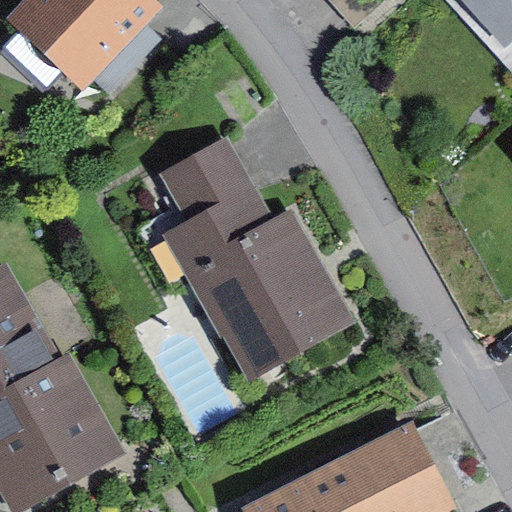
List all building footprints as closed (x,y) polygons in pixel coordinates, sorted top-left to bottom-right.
[(160,40),(146,26),(160,11),(149,0),(25,0),(4,22),(80,94),(92,82),(106,96),(160,40)] [(511,0),(439,0),(511,77),(511,0)] [(272,222),(223,139),(154,179),(182,228),(157,243),(241,387),(353,323),(289,212),(272,222)] [(5,265),(0,267),(0,393),(59,360),(5,265)] [(27,511),(125,456),(67,355),(59,360),(0,393),(0,506),(3,511),(27,511)] [(243,511),(454,511),(457,511),(411,424),(243,511)]
